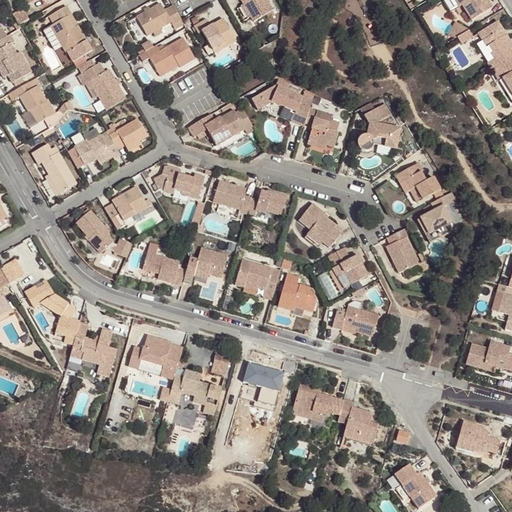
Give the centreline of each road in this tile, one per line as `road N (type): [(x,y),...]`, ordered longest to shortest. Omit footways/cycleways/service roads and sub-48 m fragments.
road 1 (residential): [(392,376),(93,291),(42,222)]
road 2 (residential): [(172,149),(345,192)]
road 3 (residential): [(483,511),(392,376)]
road 4 (residential): [(42,222),(172,149)]
road 5 (residential): [(172,149),(100,29)]
road 6 (residential): [(511,410),(392,376)]
